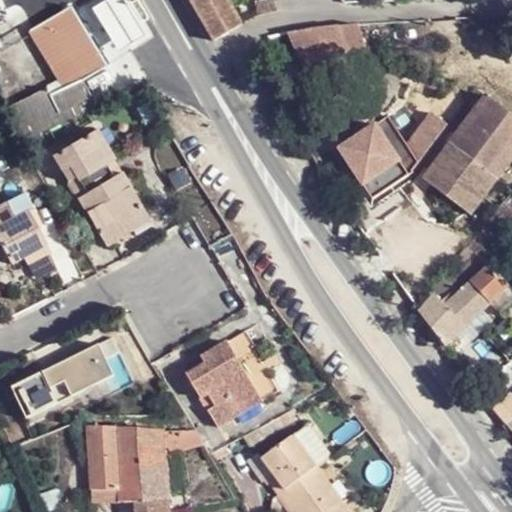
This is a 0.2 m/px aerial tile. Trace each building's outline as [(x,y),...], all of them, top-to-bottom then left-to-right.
[(114,49),(140,35),(121,0),(100,0),(90,6),(114,49)] [(188,0),(212,40),(239,26),(223,0),(188,0)] [(7,122),(18,145),(96,107),(82,84),(105,71),(72,14),(33,36),(64,94),(52,101),(48,98),(7,122)] [(337,25),(285,34),(298,67),(335,58),(357,101),(381,89),(359,46),(357,23),(337,25)] [(449,142),(454,146),(491,98),(486,94),(449,142)] [(511,114),(491,98),(454,146),(457,148),(487,171),(511,137),(511,114)] [(412,133),(427,144),(444,124),(429,112),(412,133)] [(105,167),(116,159),(99,131),(52,160),(64,177),(75,170),(84,186),(73,192),(87,215),(98,210),(108,226),(98,232),(109,251),(134,236),(127,224),(149,212),(127,176),(113,183),(105,167)] [(511,157),(511,137),(487,171),(488,172),(496,178),(511,157)] [(422,178),(429,183),(457,148),(454,146),(449,142),(422,178)] [(457,148),(429,183),(461,208),(488,172),(487,171),(457,148)] [(385,151),(349,176),(372,209),(408,185),(385,151)] [(127,176),(116,159),(105,167),(113,183),(127,176)] [(75,170),(64,177),(73,192),(84,186),(75,170)] [(496,178),(488,172),(461,208),(469,214),(496,178)] [(55,253),(19,193),(0,204),(0,248),(12,267),(26,259),(30,267),(55,253)] [(511,198),(490,221),(495,226),(511,241),(511,198)] [(98,210),(87,215),(98,232),(108,226),(98,210)] [(155,223),(149,212),(127,224),(134,236),(155,223)] [(490,221),(487,217),(464,245),(473,253),(474,255),(495,226),(490,221)] [(417,310),(442,346),(506,287),(479,259),(473,264),(468,259),(457,269),(451,263),(417,310)] [(128,324),(97,339),(114,374),(83,389),(90,404),(153,374),(128,324)] [(23,416),(111,373),(95,342),(8,385),(23,416)] [(240,373),(245,369),(230,342),(203,358),(205,361),(211,368),(201,376),(196,367),(184,373),(203,403),(213,398),(219,409),(210,415),(221,433),(239,421),(236,415),(264,399),(251,378),(245,383),(240,373)] [(205,361),(196,367),(201,376),(211,368),(205,361)] [(251,378),(245,369),(240,373),(245,383),(251,378)] [(203,403),(210,415),(219,409),(213,398),(203,403)] [(270,409),(264,399),(236,415),(239,421),(242,425),(270,409)] [(488,408),(511,438),(511,400),(506,408),(498,400),(488,408)] [(157,430),(87,427),(89,489),(118,490),(120,502),(136,503),(136,511),(162,511),(161,498),(168,497),(157,430)] [(163,452),(199,449),(198,428),(162,431),(163,452)] [(267,484),(280,501),(289,494),(303,511),(353,511),(294,435),(262,458),(275,478),(267,484)] [(303,511),(289,494),(280,501),(289,511),(303,511)]
